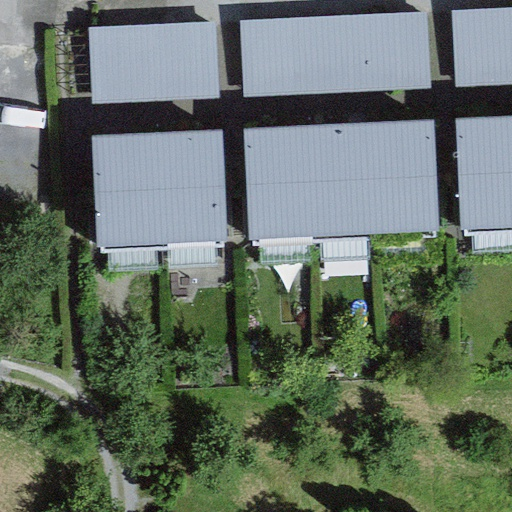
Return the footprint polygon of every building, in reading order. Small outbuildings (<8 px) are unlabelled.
[(511,78),(511,21),(459,25),(462,81),(511,78)] [(369,27),(371,85),(430,82),(428,25),(369,27)] [(310,30),(312,87),(371,85),(369,27),(310,30)] [(154,34),(159,93),(219,91),(214,30),(154,34)] [(248,90),(312,87),(310,30),(246,32),(248,90)] [(159,93),(154,34),(93,39),(97,96),(159,93)] [(471,234),(511,232),(511,124),(466,127),(471,234)] [(376,133),(381,241),(434,238),(429,130),(376,133)] [(313,136),(318,244),(381,241),(376,133),(313,136)] [(254,247),(318,244),(313,136),(249,139),(254,247)] [(157,143),(165,255),(228,250),(219,138),(157,143)] [(165,255),(157,143),(99,147),(107,259),(165,255)]
